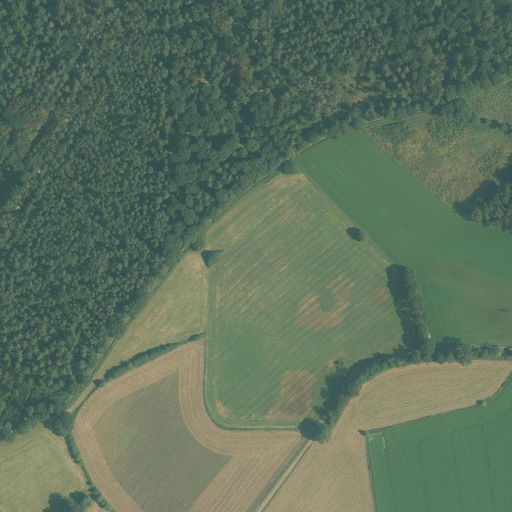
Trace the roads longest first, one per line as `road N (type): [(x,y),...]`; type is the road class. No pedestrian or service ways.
road 1 (track): [(511,352),(424,352),(368,366),(258,511)]
road 2 (track): [(215,0),(292,151),(318,135),(427,106)]
road 3 (track): [(175,0),(161,272)]
road 4 (track): [(133,0),(0,236)]
road 5 (track): [(292,151),(402,276),(424,352)]
